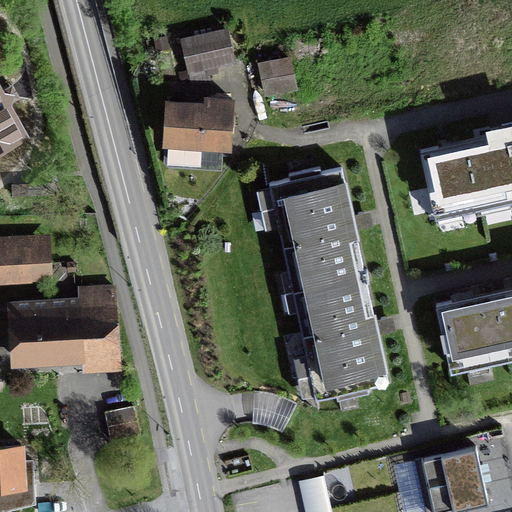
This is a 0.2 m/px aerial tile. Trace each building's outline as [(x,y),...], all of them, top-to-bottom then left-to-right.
[(427,0),(335,0),(358,103),(446,84),(434,30),(427,0)] [(232,61),(225,31),(181,41),(187,71),(232,61)] [(294,88),(288,59),(258,65),(264,94),(294,88)] [(0,91),(0,146),(21,135),(4,105),(10,102),(7,96),(3,90),(0,91)] [(204,105),(166,103),(163,142),(167,142),(166,159),(169,161),(182,162),(185,160),(199,161),(200,144),(227,146),(230,104),(204,102),(204,105)] [(438,146),(421,149),(435,213),(511,195),(511,137),(440,153),(438,146)] [(367,280),(366,275),(365,269),(362,270),(353,230),(348,231),(346,222),(345,217),(351,215),(340,168),(320,172),(318,167),(287,174),(288,179),(267,184),(278,231),(282,230),(296,290),(309,350),(304,351),(315,399),(335,394),(336,399),(367,392),(366,387),(387,383),(376,335),(371,336),(369,328),(368,322),(373,320),(364,280),(367,280)] [(38,185),(13,186),(13,194),(38,193),(38,185)] [(0,277),(27,276),(24,236),(0,237),(0,277)] [(15,360),(118,355),(114,288),(86,289),(87,309),(12,313),(15,360)] [(450,301),(435,305),(448,368),(511,354),(511,295),(453,309),(450,301)] [(109,441),(138,435),(132,406),(103,412),(109,441)] [(423,484),(481,472),(475,442),(417,455),(423,484)] [(24,447),(0,446),(0,485),(24,486),(24,466),(24,447)] [(481,472),(423,484),(429,511),(438,511),(488,501),(481,472)] [(327,511),(319,476),(303,479),(310,511),(327,511)]
